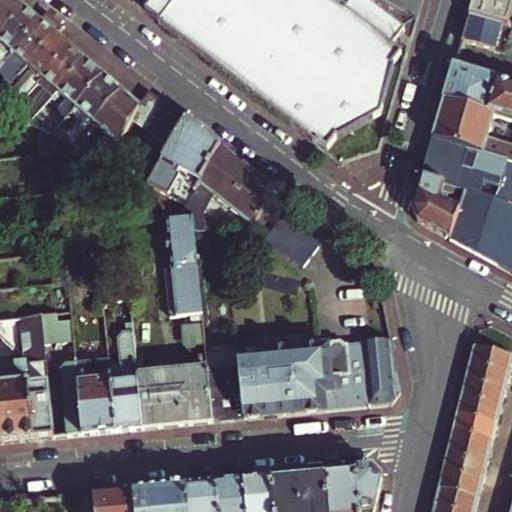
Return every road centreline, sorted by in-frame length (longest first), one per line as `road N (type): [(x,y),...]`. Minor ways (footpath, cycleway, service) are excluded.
road 1 (residential): [(0,473),(423,432)]
road 2 (residential): [(72,0),(381,230)]
road 3 (residential): [(451,0),(381,230)]
road 4 (residential): [(423,432),(455,272)]
